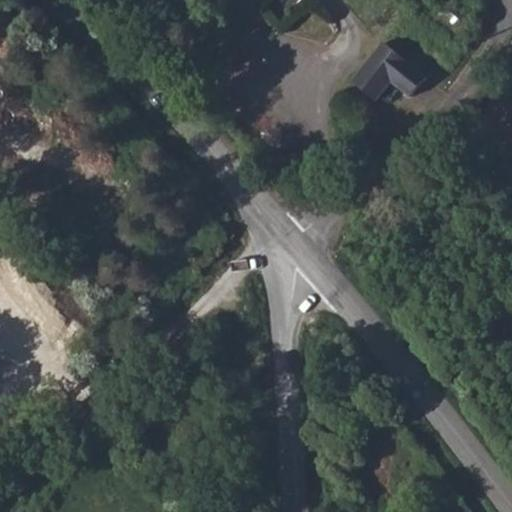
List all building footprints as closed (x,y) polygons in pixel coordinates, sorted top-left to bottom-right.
[(273,0),(267,6),(280,21),(303,0),(273,0)] [(487,7),(478,0),(454,0),(445,10),(467,30),(471,26),(474,30),(476,31),(482,31),(486,28),(488,24),(488,18),(485,14),(483,13),(487,7)] [(458,40),(467,30),(445,10),(436,20),(458,40)] [(428,78),(385,43),(369,62),(393,81),(412,97),(428,78)] [(393,81),(369,62),(354,82),(377,101),(393,81)]
